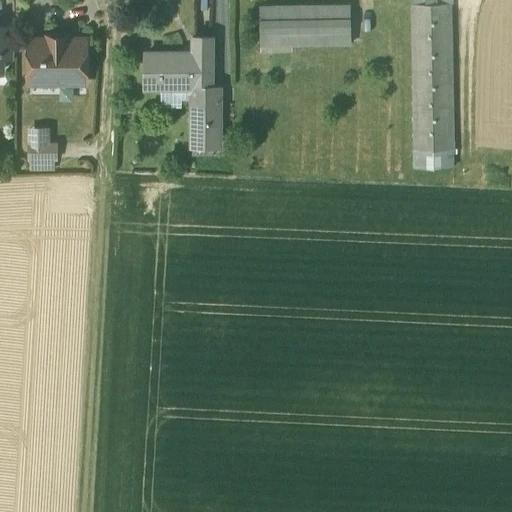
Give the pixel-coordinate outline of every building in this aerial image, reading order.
[(452,3),(411,4),(413,149),(452,148),(452,3)] [(350,5),(259,6),(260,44),(350,43),(350,5)] [(13,28),(1,28),(1,58),(13,58),(13,28)] [(69,35),(47,35),(47,37),(31,37),(31,81),(69,82),(69,75),(86,75),(86,37),(69,37),(69,35)] [(192,56),(165,56),(165,52),(144,52),(144,69),(145,69),(145,86),(190,86),(211,86),(211,84),(211,36),(192,36),(192,56)] [(211,86),(190,86),(189,142),(218,142),(219,84),(211,84),(211,86)] [(48,132),(30,131),(29,155),(53,156),(54,142),(48,142),(48,132)]
